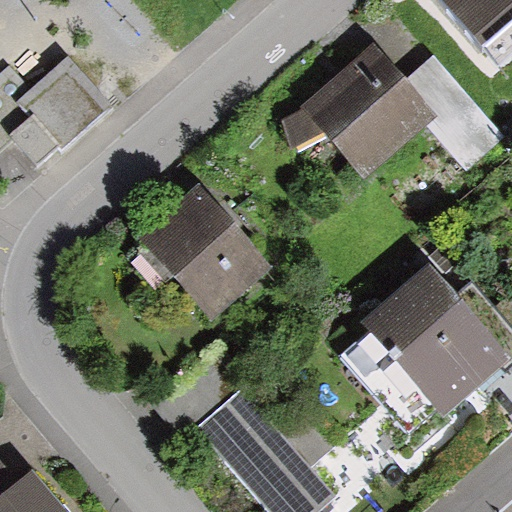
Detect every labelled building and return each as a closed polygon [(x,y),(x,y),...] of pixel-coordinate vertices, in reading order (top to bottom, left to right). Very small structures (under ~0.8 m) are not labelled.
[(511,0),(442,0),(486,48),(511,24),(511,0)] [(375,42),(305,106),(307,108),(285,119),(296,144),(324,132),(365,174),(426,123),(436,115),(406,81),(375,42)] [(433,58),(406,81),(436,115),(426,123),(463,165),(499,134),(433,58)] [(31,87),(21,98),(37,113),(60,136),(99,97),(60,59),(31,87)] [(21,98),(31,87),(10,66),(0,75),(0,149),(37,113),(21,98)] [(176,199),(118,263),(201,339),(260,275),(176,199)] [(459,295),(429,261),(361,319),(372,332),(344,356),(413,435),(500,360),(505,366),(511,360),(511,329),(472,284),(459,295)] [(246,387),(197,427),(267,511),(306,511),(332,491),(246,387)] [(0,511),(70,511),(34,468),(21,479),(0,453),(0,511)]
